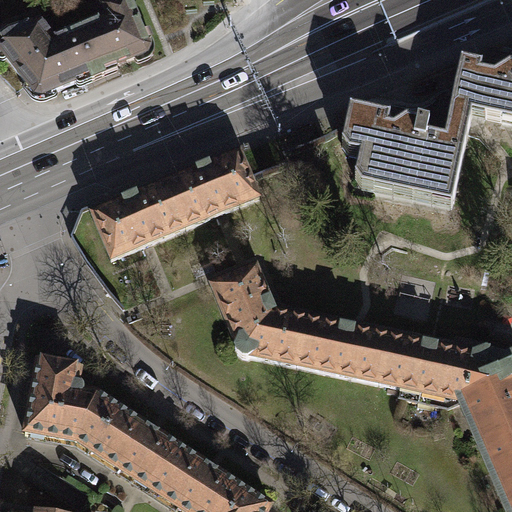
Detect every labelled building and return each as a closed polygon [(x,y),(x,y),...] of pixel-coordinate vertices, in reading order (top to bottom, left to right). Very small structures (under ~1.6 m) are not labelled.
[(104,20),(60,38),(68,58),(76,55),(86,78),(88,83),(101,78),(99,73),(145,54),(123,0),(120,0),(99,8),(104,20)] [(37,99),(86,78),(76,55),(68,58),(60,38),(50,43),(35,25),(3,36),(0,38),(0,56),(31,96),(37,99)] [(511,68),(505,67),(495,74),(478,70),(478,68),(457,64),(444,125),(466,129),(470,111),(482,113),(481,120),(498,124),(499,117),(511,119),(511,68)] [(371,187),(450,204),(466,129),(444,125),(440,142),(423,139),(425,127),(402,122),(390,130),(384,129),(386,120),(345,112),(339,145),(358,149),(352,179),(372,183),(371,187)] [(181,232),(256,200),(236,153),(161,185),(181,232)] [(108,263),(181,232),(161,185),(88,217),(108,263)] [(275,314),(255,269),(210,287),(236,348),(233,351),(237,357),(244,361),(249,360),(250,358),(297,368),(307,320),(275,314)] [(307,320),(297,368),(380,386),(390,337),(307,320)] [(390,337),(380,386),(402,391),(400,401),(449,410),(463,404),(467,415),(477,369),(470,367),(473,355),(390,337)] [(477,369),(467,415),(507,511),(511,511),(511,358),(505,362),(488,358),(489,350),(485,349),(473,355),(470,367),(477,369)] [(90,452),(118,409),(97,395),(83,393),(84,387),(81,384),(77,383),(79,369),(71,368),(72,363),(68,359),(60,357),(52,356),(46,360),(45,363),(37,362),(25,435),(78,445),(90,452)] [(118,409),(90,452),(150,491),(178,447),(118,409)] [(178,447),(150,491),(181,511),(219,511),(236,485),(178,447)] [(236,485),(219,511),(267,511),(271,506),(236,485)]
